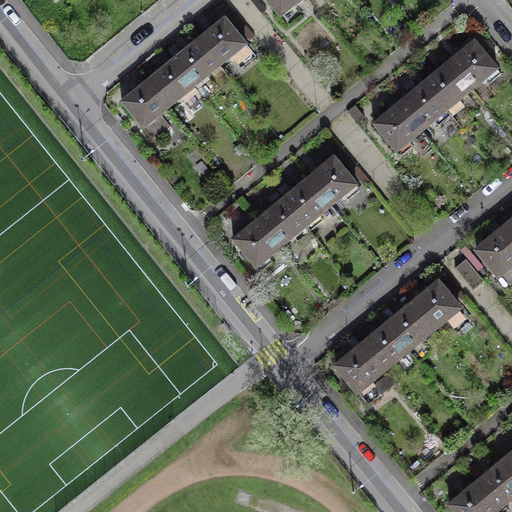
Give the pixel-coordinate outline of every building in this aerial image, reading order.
[(266,0),(280,17),(300,0),(266,0)] [(224,18),(198,39),(219,66),(246,44),(224,18)] [(198,39),(173,60),(194,86),(219,66),(198,39)] [(474,40),(448,62),(471,89),(497,68),(474,40)] [(173,60),(147,80),(169,107),(194,86),(173,60)] [(448,62),(423,82),(446,110),(471,89),(448,62)] [(147,80),(121,102),(143,128),(169,107),(147,80)] [(423,82),(399,103),(422,130),(446,110),(423,82)] [(399,103),(373,124),(396,152),(422,130),(399,103)] [(333,157),(308,178),(331,206),(356,185),(333,157)] [(308,178),(283,198),(306,226),(331,206),(308,178)] [(258,218),(281,246),(306,226),(283,198),(258,218)] [(258,218),(233,240),(256,267),(281,246),(258,218)] [(511,220),(502,229),(511,240),(511,220)] [(511,264),(511,240),(502,229),(476,250),(498,276),(511,264)] [(465,259),(455,268),(473,289),(483,281),(465,259)] [(437,281),(411,303),(433,329),(459,307),(437,281)] [(433,329),(411,303),(386,324),(408,350),(433,329)] [(408,350),(386,324),(361,344),(383,371),(408,350)] [(383,371),(361,344),(335,366),(357,392),(383,371)] [(511,452),(500,462),(511,476),(511,452)] [(474,483),(496,509),(511,496),(511,476),(500,462),(474,483)] [(474,483),(449,504),(455,511),(492,511),(496,509),(474,483)]
